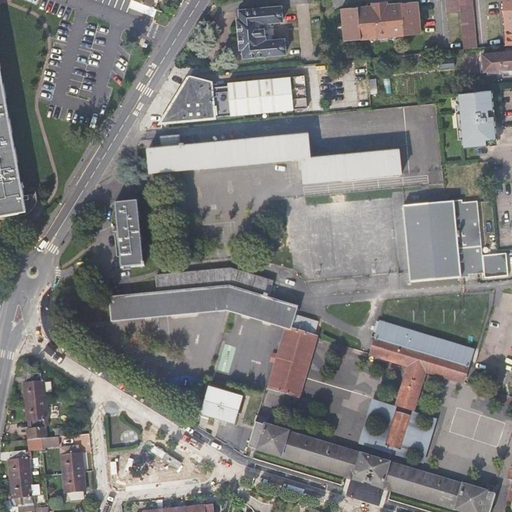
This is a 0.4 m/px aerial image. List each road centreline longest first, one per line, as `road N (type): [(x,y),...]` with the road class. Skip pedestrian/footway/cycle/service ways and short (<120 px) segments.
road 1 (unknown): [(117,134),(424,114)]
road 2 (residential): [(40,258),(201,0)]
road 3 (residential): [(95,378),(234,467)]
road 4 (unclassified): [(104,498),(212,487),(234,467)]
road 5 (residential): [(234,467),(360,506)]
road 6 (residential): [(104,498),(95,378)]
